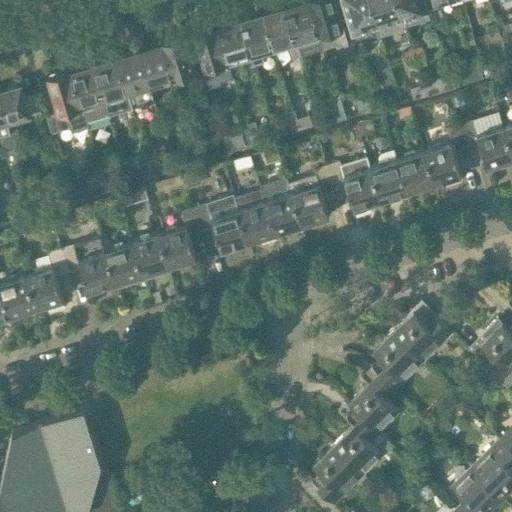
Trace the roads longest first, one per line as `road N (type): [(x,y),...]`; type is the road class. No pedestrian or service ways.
road 1 (residential): [(0,380),(297,284)]
road 2 (residential): [(274,511),(297,284)]
road 3 (residential): [(297,284),(511,217)]
